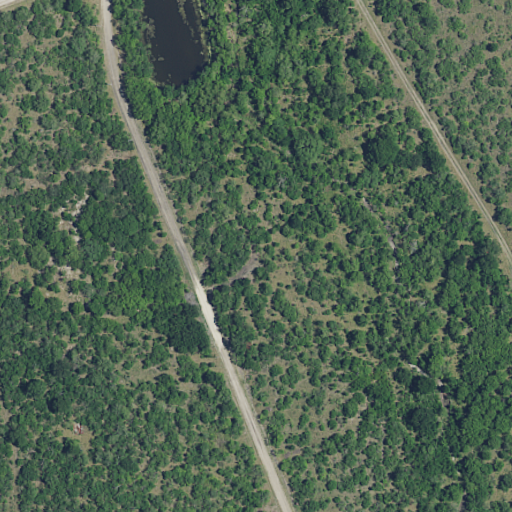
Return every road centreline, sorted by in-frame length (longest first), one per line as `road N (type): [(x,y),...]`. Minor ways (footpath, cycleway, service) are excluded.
road 1 (track): [(107,0),(123,95),(287,511)]
road 2 (track): [(511,268),(362,0)]
